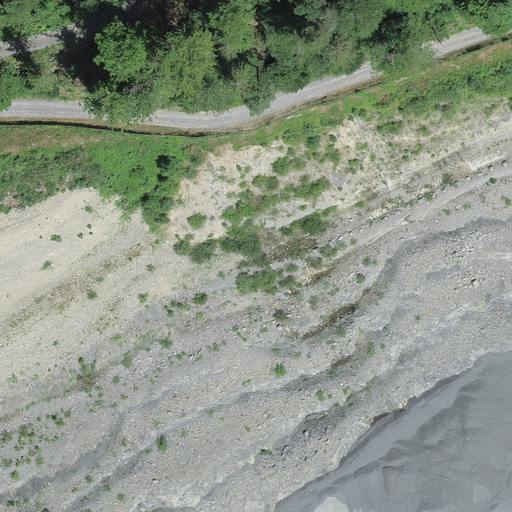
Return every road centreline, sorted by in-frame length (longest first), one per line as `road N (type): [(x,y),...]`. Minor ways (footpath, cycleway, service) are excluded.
road 1 (track): [(511,24),(237,117),(0,107)]
road 2 (track): [(143,0),(60,36),(0,47)]
